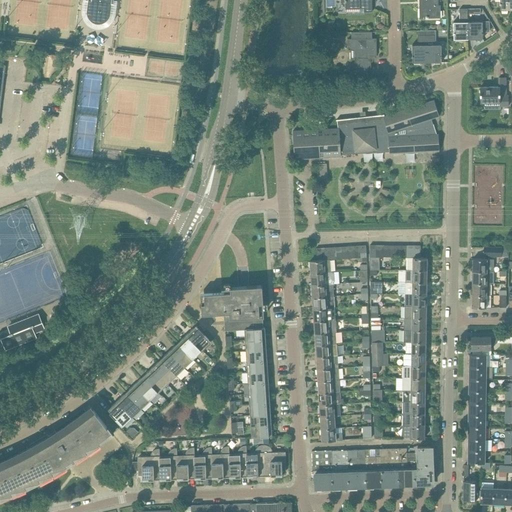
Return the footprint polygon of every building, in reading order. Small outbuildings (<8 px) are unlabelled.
[(85,0),(86,0),(88,1),(87,11),(87,13),(87,15),(88,17),(89,20),(87,21),(91,25),(92,22),(95,23),(97,24),(99,24),(102,24),(104,23),(106,21),(107,20),(109,18),(110,16),(110,14),(111,4),(113,4),(113,0),(85,0)] [(340,0),(341,2),(345,2),(345,6),(359,6),(359,7),(360,7),(364,7),(364,12),(372,12),(371,0),(340,0)] [(419,0),(420,18),(436,18),(435,5),(438,5),(437,0),(419,0)] [(511,0),(499,0),(500,10),(502,10),(502,11),(507,11),(507,10),(511,9),(511,0)] [(468,9),(461,9),(459,9),(460,22),(453,22),(454,39),(455,39),(455,41),(461,41),(461,39),(468,39),(468,22),(468,14),(468,9)] [(468,22),(468,39),(475,39),(475,40),(481,40),(481,39),(483,39),(483,34),(483,33),(483,31),(488,31),(488,23),(486,21),(468,22)] [(418,45),(412,45),(412,62),(414,62),(414,64),(420,64),(419,62),(427,62),(427,45),(426,35),(426,30),(420,30),(417,30),(417,35),(418,35),(418,45)] [(435,30),(426,30),(426,35),(427,45),(427,62),(434,62),(434,64),(440,63),(440,62),(441,62),(441,45),(435,45),(434,35),(435,35),(435,30)] [(348,39),(348,48),(357,48),(359,58),(356,58),(357,71),(371,71),(371,62),(372,62),(373,61),(373,60),(374,60),(373,59),(373,56),(377,56),(376,39),(370,39),(370,32),(350,33),(350,39),(348,39)] [(480,103),(484,103),(499,102),(499,106),(500,106),(508,106),(508,95),(506,95),(506,77),(498,78),(499,87),(480,87),(480,103)] [(389,151),(389,153),(439,151),(438,134),(436,134),(431,119),(439,116),(434,100),(383,117),(383,115),(384,115),(384,114),(336,120),(337,120),(338,128),(293,131),(294,159),(341,156),(341,154),(356,153),(356,150),(376,149),(376,152),(389,151)] [(333,163),(318,163),(319,180),(325,179),(325,174),(333,173),(333,163)] [(502,209),(502,164),(475,164),(475,203),(499,203),(499,209),(502,209)] [(483,247),(483,256),(501,256),(509,256),(509,247),(501,247),(483,247)] [(376,257),(370,257),(370,262),(370,264),(370,269),(377,269),(380,269),(379,257),(376,257)] [(407,258),(406,270),(426,270),(427,258),(420,258),(413,258),(407,258)] [(473,259),(473,271),(490,271),(494,271),(494,259),(490,259),(473,259)] [(330,260),(329,260),(323,260),(316,260),(310,261),(311,273),(331,272),(330,260)] [(405,270),(404,282),(426,282),(426,270),(406,270),(405,270)] [(473,271),(472,283),(491,283),(492,283),(493,283),(494,271),(490,271),(473,271)] [(311,273),(311,285),(331,284),(331,272),(311,273)] [(382,281),(370,281),(370,288),(371,294),(377,294),(382,293),(382,281)] [(404,282),(404,294),(405,294),(412,294),(426,294),(426,282),(404,282)] [(491,283),(472,283),(472,295),(491,295),(491,283)] [(311,285),(312,297),(332,296),(331,284),(311,285)] [(244,330),(244,329),(263,328),(262,316),(264,316),(262,285),(244,286),(222,288),(222,292),(200,293),(202,314),(223,313),(225,331),(244,330)] [(404,294),(404,306),(412,306),(426,306),(426,294),(412,294),(405,294),(404,294)] [(472,295),(472,307),(490,308),(491,295),(472,295)] [(312,297),(313,309),(333,308),(332,296),(312,297)] [(426,306),(412,306),(404,306),(404,318),(426,318),(426,306)] [(314,321),(328,320),(334,320),(333,308),(313,309),(314,321)] [(41,320),(39,314),(8,327),(9,329),(0,331),(0,335),(1,338),(2,341),(5,349),(36,337),(34,332),(44,328),(41,320)] [(426,330),(426,318),(404,318),(404,330),(426,330)] [(314,321),(315,333),(328,332),(328,320),(314,321)] [(202,350),(211,342),(196,326),(187,334),(202,350)] [(244,329),(244,330),(245,340),(265,339),(265,327),(263,328),(244,329)] [(404,330),(403,342),(412,342),(425,342),(426,330),(404,330)] [(315,333),(315,345),(335,344),(335,332),(328,332),(315,333)] [(178,342),(179,343),(193,359),(202,350),(187,334),(178,342)] [(491,337),(471,337),(471,350),(472,350),(472,354),(491,355),(491,347),(496,342),(505,342),(505,337),(491,337)] [(245,340),(246,351),(266,349),(265,339),(245,340)] [(378,341),(372,341),(372,353),(379,353),(380,353),(380,341),(378,341)] [(169,351),(185,367),(193,359),(179,343),(178,342),(169,351)] [(425,354),(425,342),(412,342),(411,354),(425,354)] [(336,356),(335,344),(315,345),(316,357),(336,356)] [(246,362),(267,360),(266,349),(246,351),(246,362)] [(161,359),(161,360),(176,375),(185,367),(169,351),(161,359)] [(379,353),(372,353),(372,366),(379,365),(382,365),(382,353),(380,353),(379,353)] [(425,366),(425,354),(411,354),(405,354),(405,366),(411,366),(425,366)] [(469,354),(469,367),(486,367),(492,367),(492,355),(491,355),(472,354),(469,354)] [(317,369),(331,368),(337,368),(336,356),(316,357),(317,369)] [(152,367),(167,383),(176,375),(161,360),(161,359),(152,367)] [(246,362),(247,372),(268,371),(267,360),(246,362)] [(425,366),(411,366),(405,366),(403,366),(403,378),(425,378),(425,366)] [(159,392),(167,384),(167,383),(152,367),(143,376),(159,392)] [(469,379),(486,379),(486,367),(469,367),(469,379)] [(332,380),(338,380),(337,368),(331,368),(317,369),(318,381),(332,380)] [(247,372),(248,383),(268,382),(268,371),(247,372)] [(143,376),(135,384),(150,400),(159,392),(143,376)] [(403,390),(411,390),(425,390),(425,378),(403,378),(403,390)] [(485,391),(486,379),(469,379),(469,391),(485,391)] [(338,380),(332,380),(318,381),(319,393),(338,392),(338,380)] [(248,383),(248,394),(269,392),(268,382),(248,383)] [(126,392),(127,393),(141,408),(150,400),(135,384),(126,392)] [(380,389),(373,389),(373,395),(373,402),(382,402),(382,401),(382,389),(380,389)] [(425,390),(411,390),(403,390),(403,402),(425,402),(425,390)] [(485,403),(485,391),(469,391),(469,403),(485,403)] [(126,392),(117,401),(133,417),(141,408),(127,393),(126,392)] [(270,403),(269,392),(248,394),(249,405),(270,403)] [(339,399),(338,392),(319,393),(319,405),(339,404),(342,403),(341,398),(339,399)] [(124,425),(133,417),(117,401),(108,409),(124,425)] [(403,402),(402,414),(424,414),(425,402),(403,402)] [(249,405),(250,415),(270,414),(270,403),(249,405)] [(468,414),(485,415),(485,403),(469,403),(468,414)] [(340,416),(339,404),(319,405),(320,417),(334,416),(340,416)] [(31,447),(28,449),(12,457),(0,462),(0,499),(5,498),(27,488),(47,478),(66,467),(73,463),(80,458),(86,454),(93,449),(99,444),(106,440),(113,434),(92,407),(91,407),(85,412),(71,422),(56,432),(49,436),(31,447)] [(251,426),(270,425),(271,425),(270,414),(250,415),(251,426)] [(402,426),(410,426),(424,426),(424,414),(402,414),(402,426)] [(485,427),(485,415),(468,414),(468,426),(485,427)] [(320,417),(321,429),(335,428),(334,416),(320,417)] [(271,425),(270,425),(251,426),(251,437),(272,436),(271,425)] [(374,426),(374,438),(383,437),(382,425),(374,426)] [(371,438),(371,426),(363,426),(363,438),(371,438)] [(424,426),(410,426),(410,438),(424,438),(424,426)] [(468,438),(485,439),(485,427),(468,426),(468,438)] [(335,434),(335,428),(321,429),(322,441),(342,440),(342,433),(335,434)] [(485,451),(485,439),(468,438),(468,450),(485,451)] [(230,478),(237,477),(247,477),(246,445),(244,445),(243,446),(242,446),(241,447),(240,448),(239,449),(238,450),(238,452),(239,452),(239,454),(229,454),(229,446),(230,478)] [(264,476),(264,474),(263,445),(262,445),(260,445),(259,446),(258,446),(257,447),(256,448),(255,450),(255,451),(256,451),(256,454),(247,454),(246,445),(247,477),(264,476)] [(263,445),(264,474),(264,476),(282,476),(282,470),(286,470),(285,452),(271,453),(271,451),(272,450),(271,449),(271,448),(270,447),(269,446),(267,445),(266,445),(265,445),(263,445)] [(195,479),(202,479),(212,478),(211,446),(210,447),(208,447),(207,447),(206,448),(205,449),(204,450),(203,451),(203,453),(204,453),(204,455),(194,456),(194,447),(195,479)] [(212,478),(219,478),(230,478),(229,446),(227,446),(226,446),(224,447),(223,448),(222,449),(221,450),(221,451),(220,452),(222,453),(222,455),(212,455),(212,446),(211,446),(212,478)] [(177,448),(176,448),(178,479),(195,479),(194,447),(192,447),(191,447),(190,448),(189,449),(187,450),(187,451),(186,452),(185,453),(187,454),(187,456),(177,456),(177,448)] [(413,447),(398,448),(399,484),(415,483),(414,465),(413,447)] [(422,447),(417,447),(413,447),(414,465),(423,465),(422,447)] [(423,465),(432,465),(432,447),(422,447),(423,465)] [(133,461),(131,469),(138,469),(138,475),(142,475),(142,480),(142,481),(160,480),(159,448),(158,448),(157,448),(157,449),(156,449),(155,449),(154,450),(153,450),(153,451),(152,451),(152,452),(151,453),(151,454),(151,455),(152,455),(152,457),(138,457),(138,461),(133,461)] [(160,480),(178,479),(176,448),(175,448),(174,448),(172,449),(171,449),(170,450),(169,451),(169,453),(168,454),(169,455),(169,457),(160,457),(159,448),(160,480)] [(380,449),(382,485),(399,484),(398,448),(380,449)] [(365,449),(348,450),(349,486),(366,485),(365,449)] [(380,449),(365,449),(366,485),(382,485),(380,449)] [(331,451),(333,486),(349,486),(348,450),(331,451)] [(468,450),(468,463),(482,463),(484,463),(485,451),(468,450)] [(315,487),(333,486),(331,451),(312,451),(313,473),(315,473),(315,487)] [(415,483),(433,483),(432,465),(423,465),(414,465),(415,483)] [(476,481),(464,481),(463,481),(463,494),(463,500),(476,501),(476,500),(480,500),(481,490),(476,490),(476,481)] [(481,490),(480,500),(480,503),(493,503),(493,488),(481,488),(481,490)] [(506,489),(493,488),(493,503),(505,504),(506,489)] [(276,503),(257,503),(256,511),(292,511),(292,507),(292,502),(276,503)] [(256,511),(257,503),(250,503),(222,505),(191,506),(191,507),(190,511),(256,511)]
